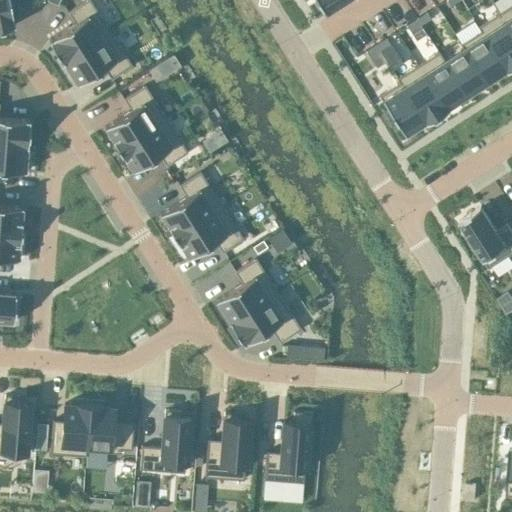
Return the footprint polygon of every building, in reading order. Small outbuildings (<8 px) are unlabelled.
[(0,0),(0,28),(15,25),(9,0),(0,0)] [(75,23),(49,40),(63,62),(111,31),(90,0),(85,0),(68,11),(75,23)] [(219,0),(232,19),(253,6),(249,0),(219,0)] [(316,0),(325,13),(346,0),(316,0)] [(511,3),(499,13),(511,33),(511,3)] [(427,11),(416,18),(421,25),(431,18),(427,11)] [(511,33),(499,13),(478,26),(507,70),(511,67),(511,33)] [(416,18),(406,24),(410,31),(421,25),(416,18)] [(480,31),(461,43),(486,82),(506,70),(506,71),(507,70),(478,26),(477,26),(480,31)] [(111,31),(63,62),(64,63),(78,84),(104,67),(111,78),(132,65),(111,31)] [(386,37),(376,44),(380,51),(390,44),(386,37)] [(439,51),(438,51),(466,95),(486,82),(461,43),(460,43),(463,48),(444,59),(439,51)] [(376,44),(366,50),(370,57),(380,51),(376,44)] [(438,51),(418,64),(446,109),(447,109),(447,108),(466,95),(438,51)] [(170,56),(149,70),(156,81),(177,67),(180,65),(173,54),(170,56)] [(418,64),(398,77),(426,122),(446,109),(418,64)] [(399,82),(379,95),(389,110),(386,112),(395,126),(398,124),(405,135),(425,122),(425,123),(426,122),(398,77),(397,78),(399,82)] [(131,109),(105,126),(113,138),(112,138),(119,149),(166,118),(145,84),(124,98),(131,109)] [(0,143),(28,145),(30,119),(0,116),(0,143)] [(166,118),(119,149),(125,158),(133,170),(159,154),(167,165),(188,152),(166,118)] [(217,130),(202,140),(209,151),(225,141),(227,140),(220,129),(217,130)] [(0,143),(0,169),(25,171),(27,146),(28,146),(28,145),(0,143)] [(186,196),(160,213),(168,225),(174,235),(222,205),(200,171),(183,182),(179,184),(186,196)] [(0,231),(21,233),(22,221),(21,221),(22,206),(0,204),(0,231)] [(222,205),(174,235),(180,245),(181,245),(189,257),(215,240),(222,252),(243,238),(222,205)] [(481,206),(459,220),(467,233),(464,235),(473,249),(476,247),(490,268),(511,253),(511,230),(507,223),(497,230),(486,213),(481,206)] [(0,231),(0,257),(18,259),(19,245),(20,245),(21,233),(0,231)] [(263,240),(253,246),(257,253),(267,246),(263,240)] [(233,289),(216,299),(229,320),(229,321),(230,322),(277,291),(256,258),(236,270),(235,271),(242,282),(233,289)] [(148,263),(107,285),(126,321),(167,299),(148,263)] [(232,325),(228,327),(238,341),(241,339),(244,344),(270,327),(280,342),(301,328),(277,291),(230,322),(232,325)] [(0,320),(13,321),(16,294),(0,292),(0,320)] [(287,343),(286,357),(322,359),(323,359),(324,346),(323,346),(287,343)] [(0,421),(0,450),(0,451),(27,453),(27,452),(28,433),(31,403),(21,402),(22,396),(5,394),(3,422),(0,421)] [(53,419),(50,452),(85,455),(89,399),(77,398),(76,403),(76,404),(64,403),(63,420),(53,419)] [(89,399),(85,455),(86,455),(86,450),(108,452),(121,453),(121,448),(132,449),(134,421),(113,419),(114,407),(105,406),(105,400),(89,399)] [(140,457),(139,468),(142,468),(165,470),(184,472),(185,462),(187,462),(189,432),(190,417),(181,416),(181,410),(165,409),(162,446),(156,446),(141,444),(140,457)] [(266,458),(264,479),(283,480),(303,482),(304,468),(306,468),(308,447),(310,447),(313,412),(294,410),(293,421),(283,421),(281,452),(266,451),(266,458)] [(207,438),(205,476),(224,478),(243,479),(244,465),(246,465),(248,450),(250,420),(240,419),(241,413),(224,412),(224,415),(222,439),(207,438)] [(464,497),(464,498),(475,499),(476,484),(466,483),(464,497)]
